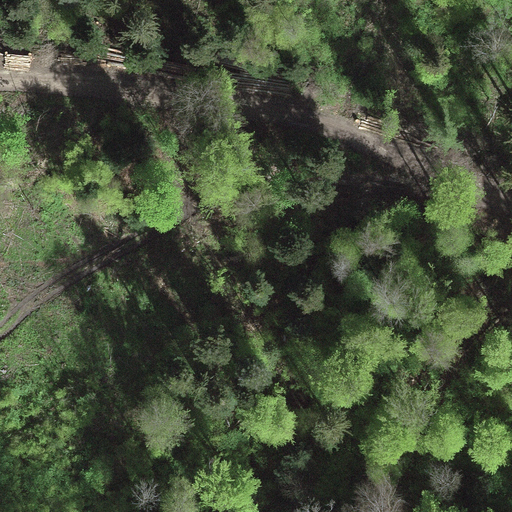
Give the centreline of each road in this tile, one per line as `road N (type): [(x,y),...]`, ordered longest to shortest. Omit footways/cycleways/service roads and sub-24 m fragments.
road 1 (track): [(489,195),(366,182),(252,182),(150,223),(0,328)]
road 2 (track): [(0,84),(234,104),(345,133),(511,200)]
